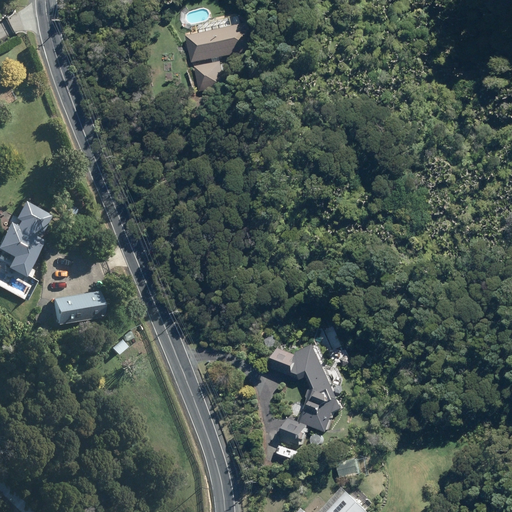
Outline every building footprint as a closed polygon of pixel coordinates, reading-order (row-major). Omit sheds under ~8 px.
[(261,49),(255,22),(189,35),(194,63),(261,49)] [(228,87),(223,61),(197,66),(202,92),(228,87)] [(22,277),(42,240),(33,235),(36,230),(41,233),(51,215),(23,200),(14,218),(19,220),(16,226),(7,221),(0,234),(0,251),(10,256),(4,267),(22,277)] [(70,204),(66,210),(73,215),(77,209),(70,204)] [(52,298),(56,324),(102,317),(98,290),(52,298)] [(126,341),(133,338),(130,331),(123,335),(126,341)] [(275,369),(304,381),(310,378),(315,389),(313,390),(301,422),(292,419),(288,429),(307,437),(311,426),(330,433),(338,413),(347,410),(318,345),(300,354),(300,356),(283,349),(275,369)] [(280,438),(270,444),(282,461),(291,455),(280,438)] [(361,474),(357,457),(338,462),(343,479),(361,474)] [(302,511),(371,511),(350,492),(331,511),(304,511),(303,511),(302,511)]
